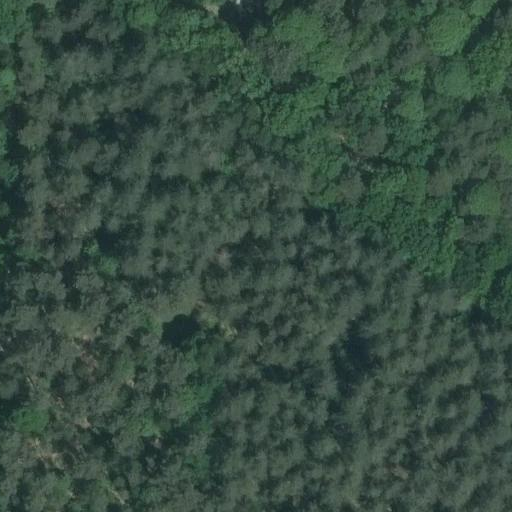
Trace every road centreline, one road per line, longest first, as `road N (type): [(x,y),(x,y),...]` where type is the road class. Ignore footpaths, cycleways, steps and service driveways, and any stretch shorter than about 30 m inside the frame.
road 1 (track): [(368,187),(154,0)]
road 2 (track): [(17,0),(0,250)]
road 3 (track): [(511,311),(368,187)]
road 4 (track): [(368,187),(366,0)]
road 5 (track): [(511,25),(367,114)]
